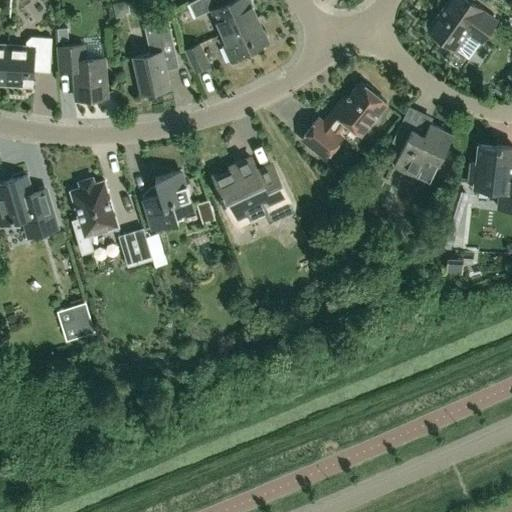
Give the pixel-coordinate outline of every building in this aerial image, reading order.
[(229,0),(224,2),(222,0),(192,0),(189,2),(195,16),(212,9),(222,32),(257,16),(249,0),(229,0)] [(470,0),(447,0),(447,1),(427,29),(455,48),(469,58),(481,40),(497,19),(471,1),(470,0)] [(231,61),(245,55),(243,52),(268,40),(257,16),(222,32),(227,42),(223,44),(231,61)] [(169,87),(162,55),(175,52),(170,26),(168,21),(164,18),(143,22),(145,32),(150,52),(133,56),(141,93),(169,87)] [(50,71),(52,36),(32,35),(26,40),(26,45),(8,44),(5,84),(33,85),(34,70),(50,71)] [(85,58),(83,43),(57,46),(60,70),(74,69),(76,99),(106,96),(104,56),(85,58)] [(195,70),(208,64),(199,43),(186,49),(195,70)] [(360,133),(386,101),(360,80),(340,105),(338,104),(323,122),(318,117),(301,138),(325,157),(342,136),(336,132),(345,121),(360,133)] [(430,182),(453,133),(429,122),(424,134),(400,123),(391,141),(402,146),(393,165),(430,182)] [(496,146),(478,144),(476,163),(470,162),(468,179),(474,179),(474,182),(488,184),(488,188),(499,189),(498,206),(511,207),(511,179),(511,172),(511,145),(497,144),(496,146)] [(260,176),(251,158),(235,165),(237,170),(216,180),(222,192),(220,193),(223,200),(225,199),(229,207),(234,218),(261,205),(269,221),(294,210),(275,169),(260,176)] [(151,228),(183,219),(181,213),(194,209),(181,169),(155,177),(158,187),(153,188),(155,194),(142,198),(151,228)] [(58,227),(51,203),(46,186),(31,190),(27,174),(0,182),(0,222),(0,224),(22,217),(28,236),(58,227)] [(94,182),(93,180),(89,177),(81,180),(79,184),(80,187),(70,190),(79,218),(73,220),(82,251),(92,248),(88,234),(118,225),(104,179),(94,182)] [(456,231),(458,225),(465,201),(463,201),(466,192),(458,184),(445,230),(456,233),(456,231)] [(128,264),(152,257),(146,237),(143,228),(120,235),(128,264)] [(146,237),(152,257),(155,267),(166,263),(157,234),(146,237)] [(95,330),(86,300),(73,304),(82,334),(95,330)]
